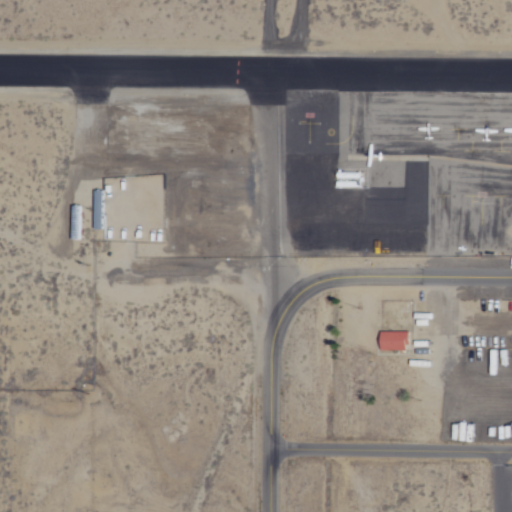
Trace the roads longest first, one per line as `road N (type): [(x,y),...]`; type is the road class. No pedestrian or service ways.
road 1 (residential): [(267,511),(271,338),(298,292),(332,276),(511,276)]
road 2 (residential): [(267,452),(511,452)]
